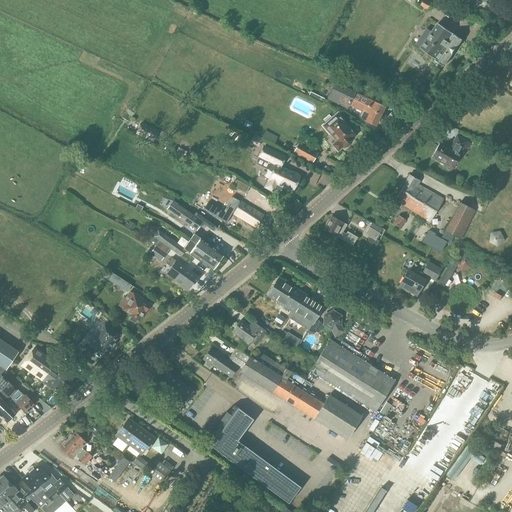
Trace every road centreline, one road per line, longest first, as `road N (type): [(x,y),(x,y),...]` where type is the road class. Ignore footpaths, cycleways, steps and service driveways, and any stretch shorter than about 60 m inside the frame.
road 1 (tertiary): [(0,459),(273,245)]
road 2 (tertiary): [(273,245),(511,42)]
road 3 (tertiary): [(511,344),(464,346),(273,245)]
